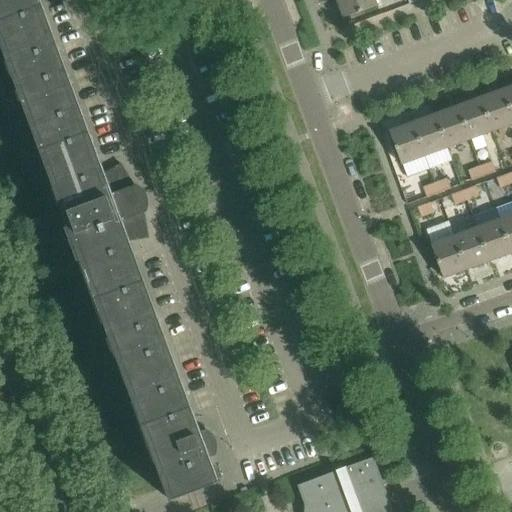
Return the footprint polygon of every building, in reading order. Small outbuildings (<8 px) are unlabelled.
[(209,456),(215,454),(215,453),(213,454),(205,432),(207,432),(206,431),(201,433),(198,427),(130,241),(148,237),(143,213),(145,212),(145,209),(142,210),(135,189),(137,189),(136,186),(121,165),(105,174),(99,157),(40,0),(0,0),(0,40),(170,500),(219,482),(209,456)] [(377,6),(374,0),(337,0),(344,18),(377,6)] [(511,86),(503,90),(511,112),(511,86)] [(511,112),(503,90),(481,98),(493,131),(511,124),(511,112)] [(471,140),(493,131),(481,98),(458,106),(471,140)] [(458,106),(436,114),(448,148),(471,140),(458,106)] [(436,114),(413,123),(425,156),(448,148),(436,114)] [(425,156),(413,123),(389,132),(401,165),(425,156)] [(492,163),(480,168),(484,177),(495,173),(492,163)] [(484,177),(480,168),(468,172),(472,181),(484,177)] [(511,184),(508,174),(497,179),(500,188),(511,184)] [(447,180),(435,184),(438,194),(450,189),(447,180)] [(438,194),(435,184),(423,189),(426,198),(438,194)] [(479,196),(476,186),(464,191),(467,201),(479,196)] [(467,201),(464,191),(451,195),(455,205),(467,201)] [(434,213),(430,203),(417,208),(421,217),(434,213)] [(511,215),(499,220),(511,253),(511,215)] [(489,262),(511,253),(499,220),(477,228),(489,262)] [(432,242),(455,233),(450,222),(428,230),(432,242)] [(477,228),(455,237),(467,270),(489,262),(477,228)] [(444,279),(467,270),(455,237),(431,245),(444,279)] [(393,511),(373,458),(344,468),(298,486),(305,505),(304,508),(304,511),(393,511)]
